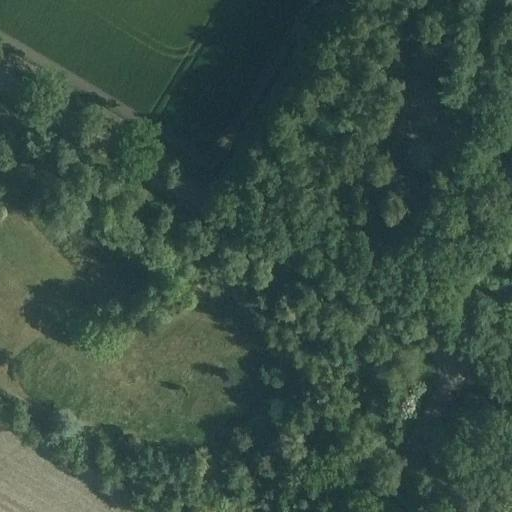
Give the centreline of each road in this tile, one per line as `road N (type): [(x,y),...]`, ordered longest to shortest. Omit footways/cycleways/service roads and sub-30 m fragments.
road 1 (tertiary): [(470,351),(0,78)]
road 2 (unclassified): [(375,511),(470,351)]
